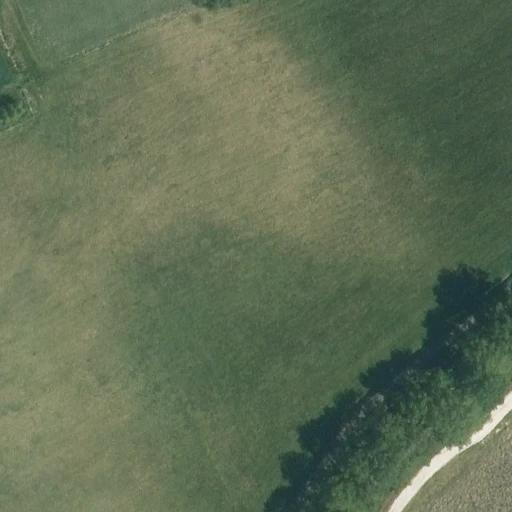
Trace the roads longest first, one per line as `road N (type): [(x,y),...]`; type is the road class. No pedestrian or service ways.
road 1 (track): [(0,11),(28,72),(181,0)]
road 2 (track): [(392,511),(446,453),(511,400)]
